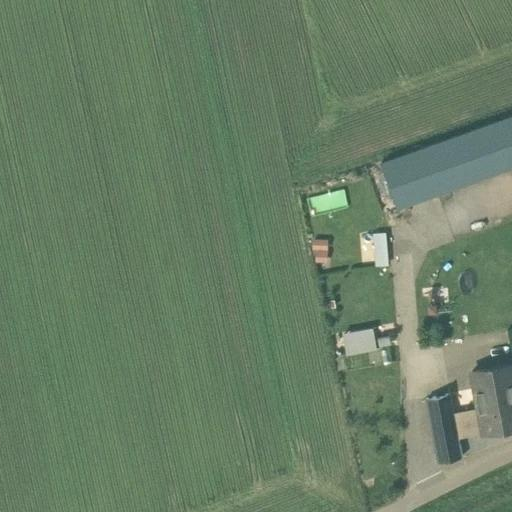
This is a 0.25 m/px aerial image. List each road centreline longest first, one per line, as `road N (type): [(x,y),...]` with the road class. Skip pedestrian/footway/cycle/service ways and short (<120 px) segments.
road 1 (unknown): [(511,222),(433,256),(419,273),(429,491)]
road 2 (unclassified): [(511,453),(388,511)]
